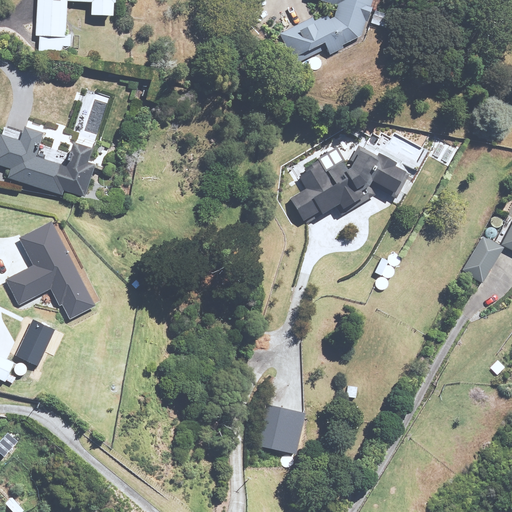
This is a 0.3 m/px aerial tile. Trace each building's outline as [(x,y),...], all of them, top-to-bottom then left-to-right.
[(37,0),(35,37),(39,37),(38,52),(61,54),(62,48),(70,48),(70,36),(65,36),(67,3),(91,4),(90,17),(112,19),(113,6),(114,6),(114,0),(37,0)] [(315,0),(337,7),(333,19),(329,21),(327,16),(314,23),(312,19),(279,35),(295,65),(326,50),(329,56),(343,49),(342,46),(361,37),(365,23),(367,23),(372,9),(370,9),(372,0),(315,0)] [(318,57),(297,67),(301,77),(322,67),(318,57)] [(43,134),(24,129),(20,142),(0,136),(0,167),(10,170),(7,181),(62,195),(63,192),(84,198),(93,166),(87,164),(91,151),(71,145),(65,167),(38,160),(42,144),(40,143),(43,134)] [(306,190),(289,200),(303,223),(319,213),(321,216),(339,206),(342,212),(364,199),(359,190),(365,187),(367,184),(395,200),(409,175),(395,168),(397,165),(378,154),(377,157),(358,147),(350,161),(354,164),(350,171),(347,172),(343,164),(327,172),(332,181),(331,183),(318,162),(304,170),(306,174),(299,178),(306,190)] [(94,307),(52,223),(20,240),(33,266),(5,281),(18,307),(50,291),(58,307),(61,305),(69,320),(94,307)] [(511,223),(500,246),(511,251),(511,223)] [(483,236),(462,271),(466,273),(465,274),(482,284),(503,248),(483,236)] [(387,261),(379,258),(372,273),(380,276),(387,261)] [(38,367),(54,331),(26,318),(16,341),(20,343),(14,357),(38,367)] [(0,380),(5,383),(13,364),(0,357),(0,380)] [(19,364),(15,366),(13,370),(14,374),(18,377),(23,376),(26,373),(26,369),(23,365),(19,364)] [(269,406),(261,443),(298,451),(306,414),(269,406)] [(20,444),(7,433),(0,440),(0,453),(7,459),(20,444)]
